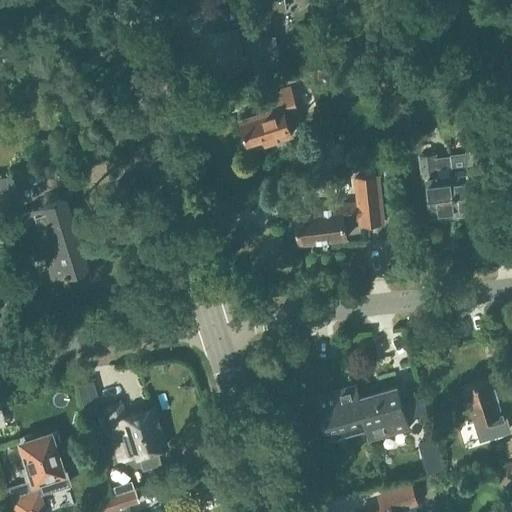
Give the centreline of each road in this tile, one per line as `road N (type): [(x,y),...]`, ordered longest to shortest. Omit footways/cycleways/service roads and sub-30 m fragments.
road 1 (tertiary): [(209,320),(107,0)]
road 2 (residential): [(209,320),(511,287)]
road 3 (residential): [(0,358),(209,320)]
road 4 (tertiary): [(269,511),(209,320)]
